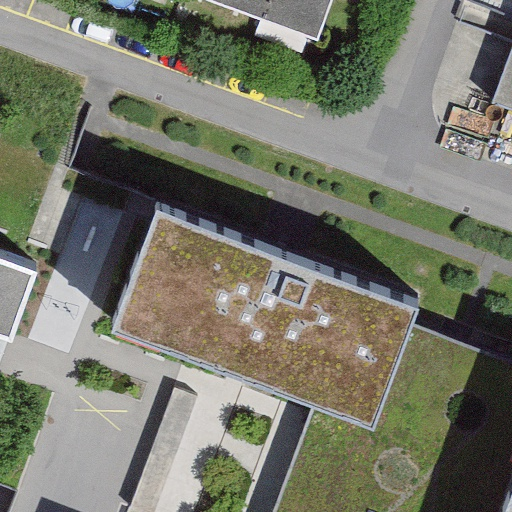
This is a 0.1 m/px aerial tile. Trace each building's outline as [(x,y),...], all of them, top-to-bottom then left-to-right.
[(332,0),(204,0),(318,41),(332,0)] [(511,62),(496,107),(511,112),(511,62)] [(397,285),(133,187),(88,306),(352,404),(397,285)] [(0,314),(21,257),(0,249),(0,314)] [(511,511),(511,400),(472,511),(511,511)]
